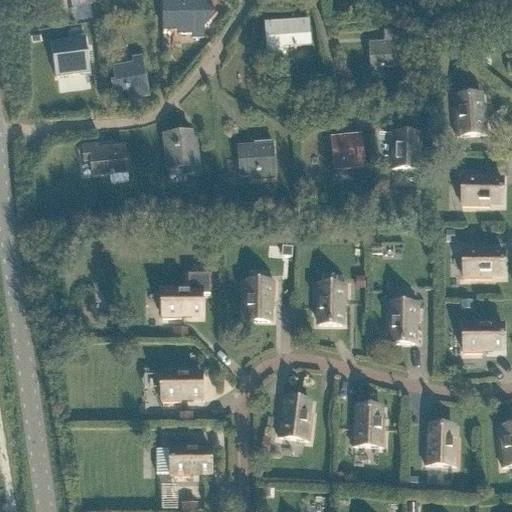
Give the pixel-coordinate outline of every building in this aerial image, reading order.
[(69,0),(71,9),(90,5),(90,6),(101,4),(100,0),(69,0)] [(181,0),(182,1),(162,2),(163,33),(178,32),(178,36),(192,35),(192,39),(205,39),(205,28),(217,15),(200,0),(187,1),(186,0),(181,0)] [(299,24),(266,25),(267,56),(282,55),(282,49),(293,48),(293,49),(296,49),(295,48),(310,48),(309,23),(304,23),(299,23),(299,24)] [(388,44),(369,46),(371,67),(379,66),(380,69),(400,68),(398,33),(388,34),(388,44)] [(83,41),(49,47),(50,55),(54,76),(55,83),(89,77),(83,41)] [(115,82),(111,83),(113,96),(126,93),(128,103),(150,99),(142,57),(132,59),(133,65),(113,69),(115,82)] [(301,87),(293,97),(302,103),(310,93),(301,87)] [(458,127),(454,127),(455,140),(486,138),(485,120),(481,120),(480,98),(456,100),(458,127)] [(193,132),(162,137),(166,174),(182,171),(183,178),(201,177),(198,141),(193,141),(193,132)] [(333,174),(365,170),(361,136),(329,139),(333,174)] [(389,159),(388,173),(419,174),(419,167),(427,167),(427,160),(419,159),(420,137),(393,136),(393,159),(389,159)] [(98,145),(81,146),(83,165),(91,165),(92,180),(128,176),(125,146),(99,149),(98,145)] [(273,145),(237,147),(239,180),(250,179),(251,183),(276,181),(273,145)] [(462,179),(462,210),(489,210),(489,206),(502,207),(502,183),(480,183),(480,179),(462,179)] [(272,192),(262,200),(268,209),(278,200),(272,192)] [(372,260),(382,260),(381,247),(372,247),(372,260)] [(481,251),(463,251),(463,282),(490,282),(490,278),(503,278),(503,255),(481,255),(481,251)] [(284,252),(284,262),(294,262),(294,252),(284,252)] [(188,292),(162,292),(162,312),(163,323),(181,323),(181,319),(186,319),(203,319),(202,299),(210,298),(209,278),(188,278),(188,292)] [(356,291),(364,291),(365,279),(356,279),(356,291)] [(243,284),(243,311),(247,311),(247,324),(270,324),(270,302),(274,302),(274,284),(243,284)] [(315,288),(315,315),(319,315),(318,328),(341,329),(342,307),(346,307),(346,289),(315,288)] [(472,303),(460,303),(460,312),(472,312),(472,303)] [(387,307),(387,334),(391,334),(391,347),(414,347),(414,325),(418,325),(418,307),(387,307)] [(490,326),(463,326),(463,357),(481,357),(481,353),(503,352),(503,329),(490,330),(490,326)] [(187,331),(172,331),(172,340),(187,340),(187,331)] [(188,374),(161,375),(161,406),(179,406),(179,402),(202,401),(201,378),(188,378),(188,374)] [(280,423),(278,441),(308,445),(312,418),(308,418),(309,405),(287,402),(284,424),(280,423)] [(353,432),(352,450),(383,451),(384,424),(380,424),(381,411),(357,410),(357,432),(353,432)] [(192,416),(179,416),(179,426),(192,426),(192,416)] [(425,451),(425,469),(456,470),(456,443),(452,443),(453,430),(430,429),(429,451),(425,451)] [(502,471),(511,469),(511,429),(500,431),(502,444),(498,444),(502,471)] [(197,449),(170,450),(170,453),(156,453),(156,477),(170,477),(170,481),(188,480),(188,476),(210,476),(210,453),(197,453),(197,449)] [(332,476),(332,485),(344,486),(345,477),(332,476)] [(408,480),(408,492),(417,493),(417,481),(408,480)] [(273,492),(262,492),(262,501),(273,501),(273,492)]
